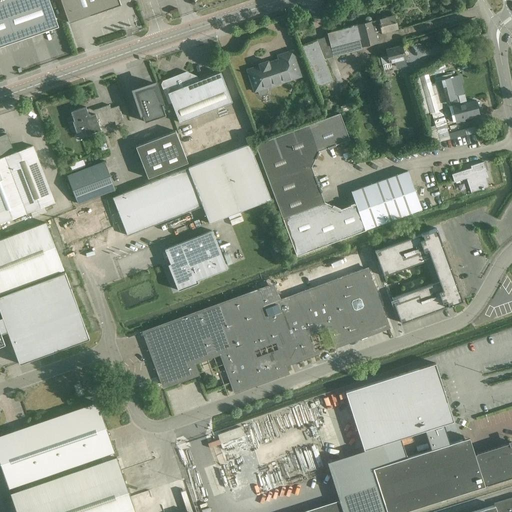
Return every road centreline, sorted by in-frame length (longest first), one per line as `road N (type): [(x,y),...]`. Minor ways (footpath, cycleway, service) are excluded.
road 1 (unclassified): [(110,349),(137,419),(166,427),(462,320),(511,252)]
road 2 (secondary): [(0,97),(283,0)]
